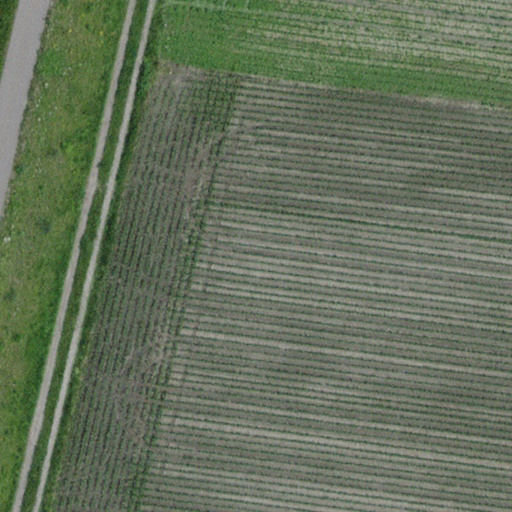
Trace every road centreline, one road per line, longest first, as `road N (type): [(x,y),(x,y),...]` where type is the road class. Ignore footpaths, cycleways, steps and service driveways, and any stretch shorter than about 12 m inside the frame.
road 1 (track): [(39,511),(157,0)]
road 2 (track): [(43,0),(0,185)]
